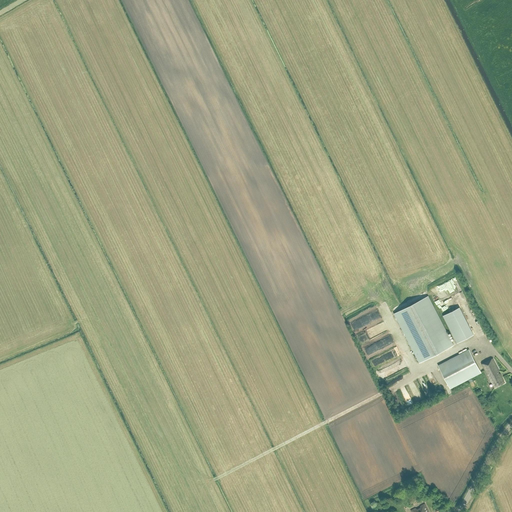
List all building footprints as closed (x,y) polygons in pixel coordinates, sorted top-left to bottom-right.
[(395,314),(420,362),(453,345),(428,297),(395,314)] [(443,316),(457,342),(473,334),(459,308),(443,316)] [(439,366),(450,388),(480,372),(469,350),(439,366)] [(499,374),(497,372),(499,371),(493,358),(482,364),(491,381),(495,388),(504,383),(500,374),(499,374)] [(408,408),(422,401),(419,397),(406,404),(408,408)]
